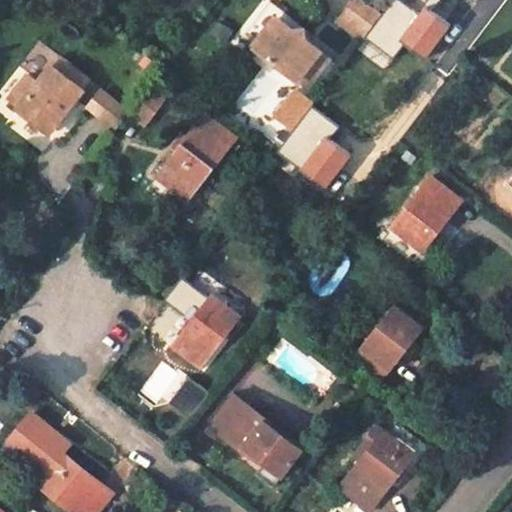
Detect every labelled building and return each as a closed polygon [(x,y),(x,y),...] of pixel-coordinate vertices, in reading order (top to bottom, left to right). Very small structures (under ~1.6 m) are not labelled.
[(354,0),(339,19),(364,39),(382,17),(359,0),(354,0)] [(333,58),(315,44),(318,39),(275,5),(246,41),(308,90),(333,58)] [(334,27),(359,46),(364,39),(339,19),(334,27)] [(50,134),(93,79),(60,54),(39,81),(29,73),(7,101),(50,134)] [(152,86),(131,114),(146,125),(167,98),(152,86)] [(100,87),(84,108),(115,131),(131,110),(100,87)] [(197,189),(237,137),(206,114),(166,166),(197,189)] [(460,201),(430,177),(390,229),(420,253),(460,201)] [(209,292),(168,343),(201,368),(241,317),(209,292)] [(384,378),(426,327),(395,303),(354,355),(384,378)] [(262,464),(258,469),(275,482),(303,446),(233,393),(210,423),(262,464)] [(414,454),(383,429),(343,480),(337,488),(366,511),(369,511),(375,505),(414,454)] [(59,511),(95,511),(106,498),(52,457),(28,487),(59,511)]
